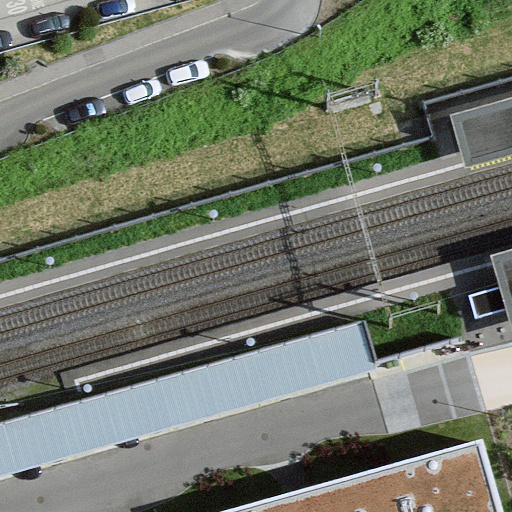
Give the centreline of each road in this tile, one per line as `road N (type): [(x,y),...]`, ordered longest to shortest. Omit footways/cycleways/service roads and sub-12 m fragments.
road 1 (residential): [(511,369),(281,423),(0,503)]
road 2 (residential): [(291,0),(248,31),(0,131)]
